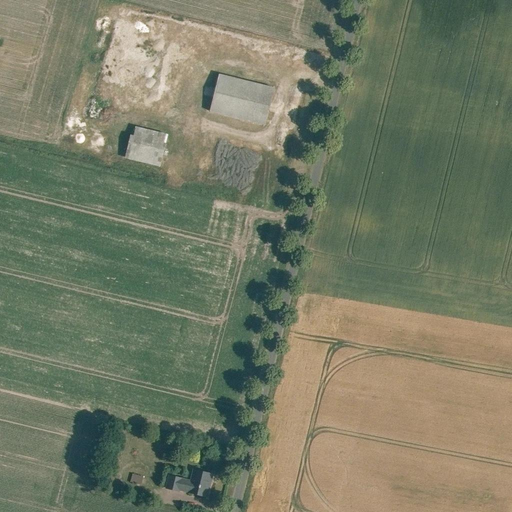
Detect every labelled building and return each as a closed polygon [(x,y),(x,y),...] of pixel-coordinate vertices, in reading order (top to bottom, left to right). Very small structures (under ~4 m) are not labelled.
[(277,90),(220,75),(210,114),(267,128),(277,90)] [(169,137),(137,129),(134,138),(131,138),(126,160),(161,169),(169,137)] [(213,475),(195,471),(192,482),(189,494),(208,499),(213,475)] [(143,478),(133,475),(131,483),(141,486),(143,478)] [(167,489),(189,494),(192,482),(170,477),(167,489)]
